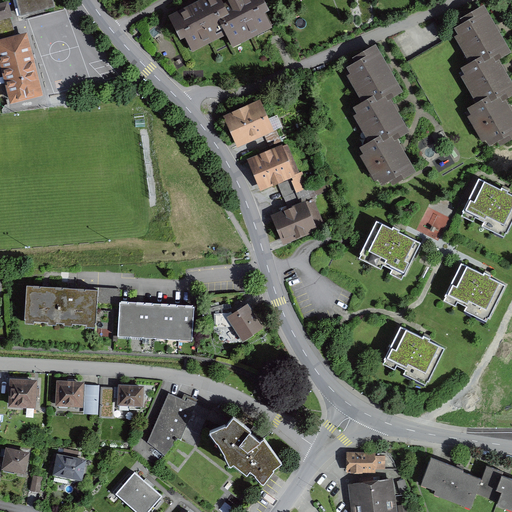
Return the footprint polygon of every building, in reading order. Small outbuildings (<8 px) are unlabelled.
[(53,0),(17,0),(22,18),(56,9),(53,0)] [(224,0),(212,0),(173,21),(191,55),(227,36),(222,25),(234,19),(229,8),(224,0)] [(266,0),(243,0),(229,8),(234,19),(222,25),(227,36),(235,50),(274,29),(268,17),(274,13),(266,0)] [(10,3),(0,4),(0,22),(12,20),(14,19),(10,3)] [(511,50),(491,10),(457,28),(475,62),(488,55),(493,64),(502,60),(511,54),(511,50)] [(12,20),(0,22),(0,37),(16,33),(12,20)] [(45,96),(30,35),(0,41),(0,49),(12,105),(45,96)] [(383,50),(349,68),(367,102),(381,95),(386,104),(395,100),(406,94),(383,50)] [(511,95),(511,78),(502,60),(493,64),(488,55),(475,62),(462,69),(481,103),(493,95),(498,103),(508,98),(511,95)] [(412,132),(395,100),(386,104),(381,95),(367,102),(355,109),(373,143),(386,136),(391,144),(400,138),(412,132)] [(511,138),(511,105),(508,98),(498,103),(493,95),(481,103),(471,109),(494,149),(511,138)] [(264,101),(226,116),(239,148),(276,133),(264,101)] [(419,170),(400,138),(391,144),(386,136),(373,143),(363,149),(387,189),(419,170)] [(288,146),(250,160),(261,192),(299,178),(288,146)] [(511,193),(481,179),(465,213),(509,234),(511,227),(511,193)] [(315,200),(275,215),(286,245),(326,230),(315,200)] [(379,223),(363,257),(407,278),(423,244),(379,223)] [(465,264),(450,298),(494,318),(510,284),(465,264)] [(26,324),(64,327),(66,290),(28,287),(26,324)] [(66,290),(64,327),(99,329),(100,312),(101,292),(66,290)] [(121,338),(133,339),(134,304),(123,303),(121,338)] [(133,339),(143,339),(144,304),(134,304),(133,339)] [(143,339),(154,340),(156,305),(144,304),(143,339)] [(234,317),(216,314),(216,328),(236,329),(245,345),(268,329),(253,304),(234,317)] [(154,340),(167,340),(169,306),(156,305),(154,340)] [(167,340),(181,341),(183,306),(169,306),(167,340)] [(183,306),(181,341),(194,342),(196,307),(183,306)] [(100,312),(99,329),(110,329),(111,312),(100,312)] [(402,329),(386,363),(430,384),(446,350),(402,329)] [(41,382),(12,380),(11,407),(39,409),(41,382)] [(59,408),(86,409),(87,387),(87,382),(59,381),(59,408)] [(120,401),(120,406),(145,407),(146,387),(121,386),(120,401)] [(87,387),(86,409),(86,415),(97,416),(98,387),(87,387)] [(120,406),(120,401),(115,401),(116,389),(102,389),(101,418),(115,418),(116,406),(120,406)] [(181,400),(168,395),(146,443),(165,456),(179,442),(196,450),(215,407),(184,395),(181,400)] [(232,426),(216,434),(231,467),(239,466),(252,476),(258,474),(267,485),(292,462),(269,437),(239,418),(232,426)] [(33,453),(7,449),(4,471),(29,475),(33,453)] [(378,453),(349,453),(350,474),(378,473),(378,469),(386,469),(386,456),(378,456),(378,453)] [(90,460),(60,454),(55,475),(86,481),(90,460)] [(473,510),(479,495),(485,480),(466,472),(467,471),(433,458),(423,485),(437,490),(435,495),(473,510)] [(498,490),(504,475),(489,469),(485,480),(479,495),(498,503),(503,492),(498,490)] [(118,495),(132,508),(150,485),(136,474),(118,495)] [(503,492),(498,503),(498,505),(511,510),(511,478),(504,475),(498,490),(503,492)] [(45,478),(33,476),(30,493),(42,495),(45,478)] [(395,479),(350,485),(353,511),(398,511),(398,507),(395,479)] [(150,485),(132,508),(136,511),(150,511),(163,497),(150,485)]
